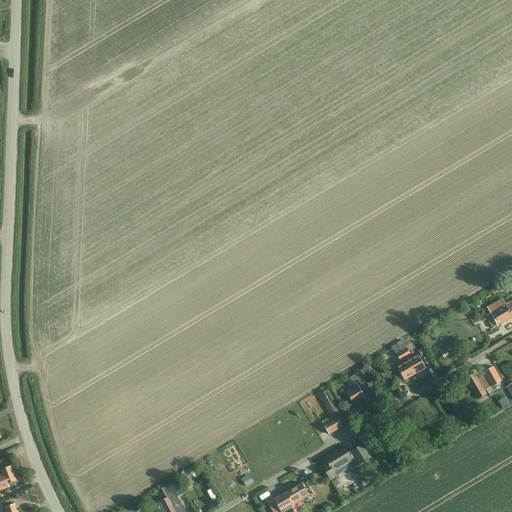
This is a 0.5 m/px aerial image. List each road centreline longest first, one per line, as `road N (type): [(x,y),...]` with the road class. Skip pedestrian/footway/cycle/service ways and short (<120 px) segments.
road 1 (unclassified): [(59,511),(25,434),(11,369),(6,283),(16,0)]
road 2 (residential): [(217,511),(511,338)]
